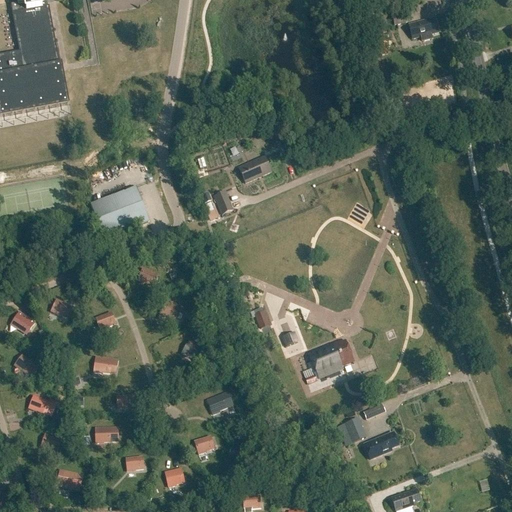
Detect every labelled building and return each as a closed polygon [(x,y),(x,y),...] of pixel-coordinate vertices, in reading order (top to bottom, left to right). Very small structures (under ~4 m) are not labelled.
[(19,0),(20,2),(10,4),(14,24),(19,53),(0,56),(0,118),(28,113),(69,106),(62,63),(59,64),(54,34),(49,7),(48,7),(46,0),(19,0)] [(408,23),(406,16),(406,15),(392,18),(392,20),(394,26),(408,23)] [(438,34),(434,19),(408,25),(412,41),(438,34)] [(6,46),(8,53),(17,50),(15,43),(6,46)] [(387,81),(390,87),(406,80),(403,74),(387,81)] [(42,131),(41,127),(49,126),(48,119),(29,121),(30,132),(42,131)] [(264,159),(239,169),(245,184),(268,175),(267,172),(270,171),(264,159)] [(90,206),(103,240),(149,223),(136,188),(90,206)] [(214,195),(222,214),(234,209),(226,190),(214,195)] [(200,197),(204,206),(212,203),(208,194),(200,197)] [(218,216),(214,207),(205,211),(208,220),(218,216)] [(144,284),(153,287),(157,276),(142,270),(138,281),(144,283),(144,284)] [(167,274),(170,280),(175,277),(173,272),(167,274)] [(58,316),(58,315),(66,319),(71,308),(56,301),(52,312),(51,313),(58,316)] [(182,309),(171,303),(170,306),(166,304),(161,314),(160,315),(166,318),(167,317),(175,321),(177,318),(180,320),(182,316),(179,314),(181,311),(182,309)] [(253,315),(259,330),(268,326),(267,324),(268,324),(263,311),(253,315)] [(34,323),(19,313),(10,327),(16,330),(17,329),(26,335),(34,323)] [(96,320),(100,330),(100,332),(108,329),(107,328),(115,325),(111,314),(96,320)] [(281,339),(285,349),(298,344),(294,334),(281,339)] [(196,362),(198,358),(204,362),(208,355),(214,359),(217,352),(205,346),(203,349),(189,341),(182,354),(188,357),(196,362)] [(309,355),(319,379),(342,370),(342,368),(353,363),(346,347),(344,348),(341,342),(309,355)] [(22,357),(15,366),(20,370),(28,376),(35,367),(22,357)] [(100,376),(109,377),(110,373),(115,374),(117,364),(95,361),(93,376),(100,377),(100,376)] [(305,380),(307,386),(317,382),(314,376),(305,380)] [(222,396),(211,400),(212,403),(208,404),(212,415),(213,416),(219,414),(219,412),(227,409),(222,396)] [(117,397),(117,409),(117,410),(125,410),(125,409),(133,409),(133,397),(117,397)] [(33,398),(29,408),(35,411),(44,415),(45,412),(52,415),(57,404),(49,401),(48,404),(33,398)] [(382,407),(363,414),(366,422),(385,414),(382,407)] [(344,426),(352,445),(366,439),(358,420),(344,426)] [(102,443),(118,443),(118,431),(117,429),(95,429),(95,432),(96,443),(102,443)] [(364,446),(370,461),(391,452),(391,450),(398,447),(393,434),(364,446)] [(60,441),(45,436),(41,447),(48,449),(57,452),(60,441)] [(195,443),(198,456),(205,454),(205,452),(214,450),(210,438),(195,443)] [(134,471),(143,470),(142,456),(126,458),(127,471),(134,471)] [(165,473),(168,487),(169,489),(176,487),(175,486),(184,484),(181,470),(165,473)] [(79,488),(82,477),(79,476),(64,473),(60,472),(59,474),(57,485),(57,487),(63,488),(63,487),(72,489),(73,487),(79,488)] [(391,499),(395,511),(398,511),(411,508),(413,505),(420,503),(416,491),(391,499)] [(259,497),(243,499),(244,510),(251,510),(260,509),(259,497)]
